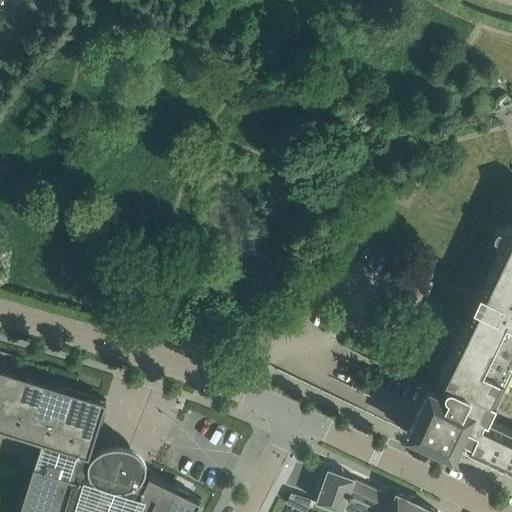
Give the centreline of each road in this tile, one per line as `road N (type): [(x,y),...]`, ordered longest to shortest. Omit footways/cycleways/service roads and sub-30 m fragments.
road 1 (tertiary): [(291,414),(0,313)]
road 2 (tertiary): [(492,511),(291,414)]
